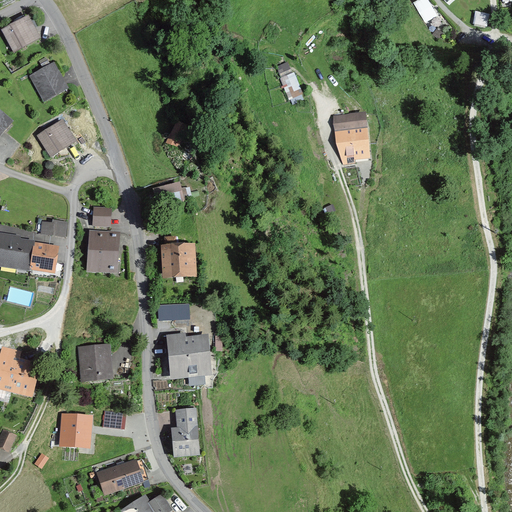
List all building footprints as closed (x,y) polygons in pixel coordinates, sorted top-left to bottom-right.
[(426,21),(439,13),(431,0),(414,0),(426,21)] [(474,24),(487,27),(490,13),(477,10),(474,24)] [(38,38),(28,19),(3,32),(11,45),(8,46),(12,53),(38,38)] [(289,74),(284,65),(275,69),(280,79),(289,74)] [(64,86),(53,66),(32,77),(44,97),(64,86)] [(0,132),(1,131),(2,132),(11,122),(0,113),(0,132)] [(334,128),(369,128),(368,113),(333,114),(334,128)] [(74,141),(62,122),(39,137),(47,150),(59,143),(63,149),(74,141)] [(167,142),(174,146),(181,132),(184,133),(187,128),(177,123),(167,142)] [(344,131),(346,157),(366,155),(363,129),(344,131)] [(88,144),(82,134),(77,137),(83,147),(88,144)] [(171,187),(156,190),(160,207),(175,203),(171,187)] [(108,232),(110,211),(95,210),(94,231),(108,232)] [(42,234),(65,237),(66,224),(59,223),(58,225),(43,223),(42,234)] [(114,271),(116,236),(92,235),(90,270),(114,271)] [(18,265),(31,267),(33,246),(19,244),(19,240),(0,237),(0,260),(18,263),(18,265)] [(165,238),(167,275),(195,274),(194,245),(176,246),(175,238),(165,238)] [(33,246),(31,267),(53,270),(56,250),(34,246),(33,246)] [(12,285),(9,298),(31,304),(34,292),(12,285)] [(158,305),(159,321),(190,320),(189,304),(158,305)] [(209,370),(206,340),(182,342),(182,335),(167,337),(170,372),(188,370),(188,372),(209,370)] [(223,351),(223,335),(215,335),(215,351),(223,351)] [(91,377),(110,375),(107,346),(81,348),(83,374),(91,373),(91,377)] [(10,391),(29,396),(36,368),(18,363),(21,353),(3,348),(0,356),(0,388),(4,389),(5,384),(12,385),(10,391)] [(197,390),(205,389),(204,376),(196,377),(197,390)] [(126,428),(127,411),(104,410),(103,427),(126,428)] [(174,431),(176,457),(198,455),(194,411),(178,412),(180,430),(174,431)] [(91,417),(63,415),(61,445),(89,447),(91,417)] [(0,446),(8,450),(14,436),(4,432),(0,440),(0,446)] [(136,461),(98,474),(104,494),(142,482),(136,461)] [(162,511),(168,508),(161,496),(148,504),(144,498),(122,511),(162,511)]
